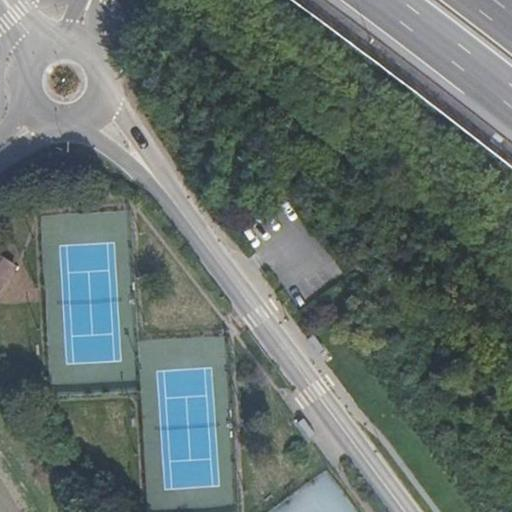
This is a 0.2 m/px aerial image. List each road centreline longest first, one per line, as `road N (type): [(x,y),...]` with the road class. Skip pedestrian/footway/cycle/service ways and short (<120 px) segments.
road 1 (unclassified): [(404,511),(93,103)]
road 2 (motorway): [(367,0),(511,109)]
